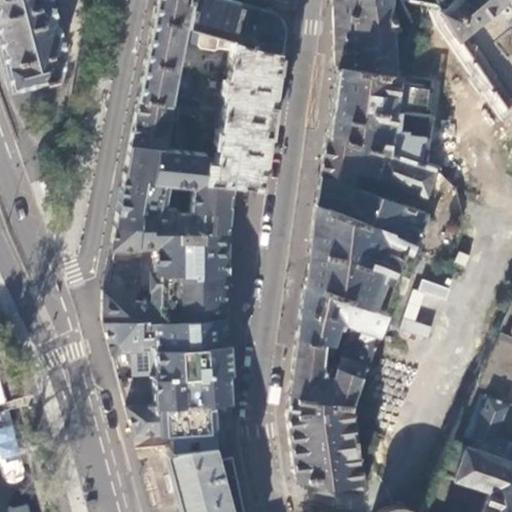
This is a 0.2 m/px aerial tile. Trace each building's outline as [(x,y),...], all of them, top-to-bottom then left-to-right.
[(0,0),(0,77),(5,96),(53,84),(57,60),(41,0),(0,0)] [(155,0),(144,57),(135,108),(163,113),(164,107),(178,35),(184,0),(155,0)] [(197,41),(274,59),(277,44),(277,37),(276,32),(273,27),(269,23),(264,20),(220,8),(190,0),(184,0),(178,35),(197,41)] [(329,0),(330,20),(332,77),(391,85),(387,35),(393,34),(393,24),(385,23),(385,2),(374,0),(329,0)] [(374,0),(385,2),(392,4),(431,12),(429,0),(374,0)] [(511,0),(429,0),(431,12),(436,27),(453,50),(464,42),(494,17),(511,2),(511,0)] [(197,188),(226,191),(255,194),(259,167),(272,74),(274,59),(197,41),(193,53),(195,59),(212,62),(216,58),(226,60),(224,79),(220,79),(218,89),(195,86),(192,107),(201,109),(191,162),(197,162),(198,154),(214,156),(211,171),(199,170),(197,188)] [(503,119),(511,112),(464,42),(453,50),(460,60),(465,67),(503,119)] [(327,111),(325,133),(370,147),(384,151),(427,163),(439,92),(393,86),(391,85),(332,77),(327,111)] [(130,136),(126,154),(158,158),(162,128),(170,129),(172,109),(164,107),(163,113),(135,108),(130,136)] [(320,167),(319,174),(356,188),(358,180),(360,173),(423,193),(438,191),(443,169),(436,166),(427,163),(384,151),(325,133),(322,153),(320,167)] [(111,235),(144,236),(148,213),(158,158),(126,154),(111,235)] [(144,237),(223,237),(223,215),(226,191),(197,188),(199,170),(201,163),(197,162),(191,162),(187,161),(182,212),(168,211),(167,215),(148,213),(144,236),(144,237)] [(315,202),(414,237),(422,213),(356,188),(319,174),(317,187),(315,202)] [(305,262),(301,292),(369,316),(378,290),(384,292),(396,257),(382,252),(386,242),(408,251),(414,237),(315,202),(305,262)] [(102,321),(208,314),(223,313),(223,290),(223,243),(223,237),(144,237),(144,236),(111,235),(102,286),(102,321)] [(414,278),(400,332),(429,339),(443,285),(414,278)] [(369,316),(301,292),(292,354),(286,396),(351,411),(373,346),(382,321),(369,316)] [(211,427),(229,425),(227,396),(223,396),(224,370),(224,340),(209,341),(208,327),(208,314),(102,321),(100,321),(134,434),(163,431),(211,427)] [(511,338),(496,332),(475,383),(504,395),(511,374),(511,338)] [(0,467),(3,478),(9,484),(17,483),(25,478),(26,472),(8,407),(0,375),(0,467)] [(511,463),(511,441),(496,435),(508,404),(479,393),(466,425),(470,427),(462,445),(511,463)] [(361,480),(351,411),(286,396),(283,420),(284,429),(292,477),(365,489),(367,484),(366,479),(361,480)] [(163,431),(164,442),(188,440),(187,435),(193,434),(193,439),(212,437),(211,427),(163,431)] [(178,511),(243,511),(231,455),(217,459),(212,437),(193,439),(188,440),(164,442),(165,447),(162,447),(178,511)] [(511,511),(511,463),(462,445),(449,477),(454,479),(455,477),(487,488),(478,511),(511,511)]
